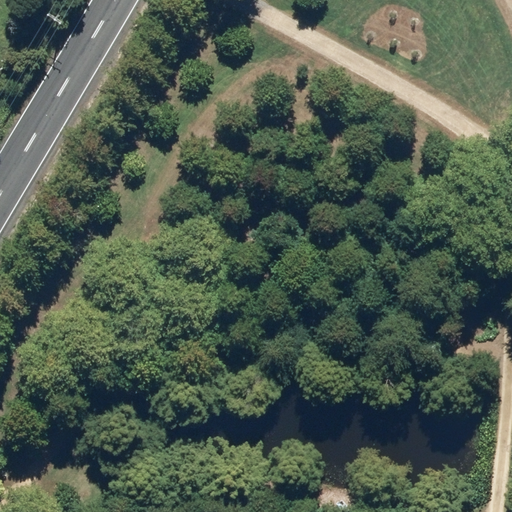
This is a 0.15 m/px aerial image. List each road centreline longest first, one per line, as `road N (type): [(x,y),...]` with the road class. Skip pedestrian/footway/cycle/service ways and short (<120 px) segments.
road 1 (track): [(0,487),(24,481),(54,429),(98,394),(176,368),(447,331),(511,348)]
road 2 (track): [(511,153),(487,147),(216,0)]
road 3 (secondary): [(114,0),(0,191)]
